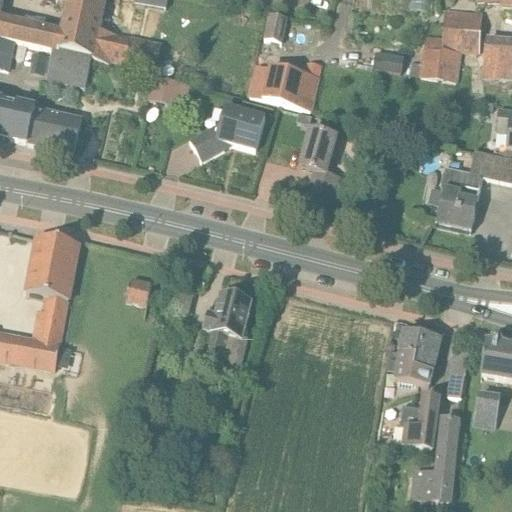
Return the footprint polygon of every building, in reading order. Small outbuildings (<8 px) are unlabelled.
[(0,0),(0,43),(16,48),(53,57),(53,55),(92,64),(108,67),(109,64),(156,75),(162,49),(114,39),(121,9),(120,9),(121,6),(166,14),(168,0),(0,0)] [(482,82),(511,82),(511,0),(479,0),(480,5),(502,6),(502,7),(511,7),(511,46),(485,45),(482,82)] [(264,44),(281,48),(286,22),(269,19),(264,44)] [(445,23),(444,43),(438,84),(456,86),(459,56),(478,57),(479,46),(480,26),(445,23)] [(421,81),(438,84),(444,43),(426,41),(424,54),(421,81)] [(0,73),(9,76),(16,48),(0,43),(0,141),(26,148),(34,113),(0,104),(0,73)] [(85,92),(92,64),(53,55),(53,57),(48,83),(85,92)] [(404,61),(376,56),(373,74),(402,78),(404,61)] [(30,77),(45,80),(49,61),(34,58),(30,77)] [(203,87),(205,77),(194,74),(195,73),(181,70),(179,83),(192,86),(192,84),(203,87)] [(293,77),(270,72),(265,93),(254,90),(254,91),(253,91),(250,102),(285,110),(293,77)] [(293,77),(285,110),(310,116),(317,83),(293,77)] [(185,100),(188,89),(154,81),(148,104),(177,111),(179,99),(185,100)] [(220,128),(207,136),(189,146),(201,167),(232,149),(256,156),(266,122),(226,111),(220,128)] [(82,124),(34,113),(26,148),(74,159),(82,124)] [(511,115),(498,114),(496,136),(507,137),(506,154),(511,154),(511,115)] [(311,120),(298,117),(296,126),(309,130),(311,120)] [(314,195),(345,203),(351,185),(326,178),(336,142),(309,135),(299,172),(319,177),(314,195)] [(444,193),(436,229),(437,229),(437,228),(470,236),(469,236),(471,237),(482,182),(511,188),(511,163),(474,155),(470,177),(446,172),(445,175),(444,178),(442,187),(442,190),(441,193),(444,193)] [(0,364),(55,375),(60,351),(59,350),(67,306),(68,306),(78,249),(37,242),(26,298),(47,302),(44,318),(40,317),(34,346),(0,339),(0,364)] [(151,289),(131,285),(127,306),(147,311),(151,289)] [(236,367),(250,309),(248,309),(249,305),(236,301),(235,305),(221,302),(216,322),(209,320),(205,336),(211,337),(204,363),(221,368),(223,363),(236,367)] [(423,391),(428,392),(432,377),(441,344),(402,335),(398,356),(390,355),(386,375),(395,376),(393,385),(398,386),(395,401),(423,391)] [(500,345),(492,343),(492,344),(489,346),(488,347),(485,346),(480,379),(511,384),(511,351),(505,350),(502,349),(500,345)] [(451,380),(465,383),(470,358),(456,356),(451,380)] [(191,399),(196,376),(178,372),(173,395),(191,399)] [(461,404),(465,383),(451,380),(447,401),(461,404)] [(496,420),(500,400),(478,397),(475,416),(496,420)] [(402,451),(416,453),(431,456),(438,403),(423,401),(422,413),(402,411),(400,430),(405,430),(402,451)] [(435,479),(432,479),(429,506),(431,506),(430,511),(449,511),(459,427),(441,425),(435,479)] [(415,477),(412,504),(429,506),(432,479),(415,477)]
